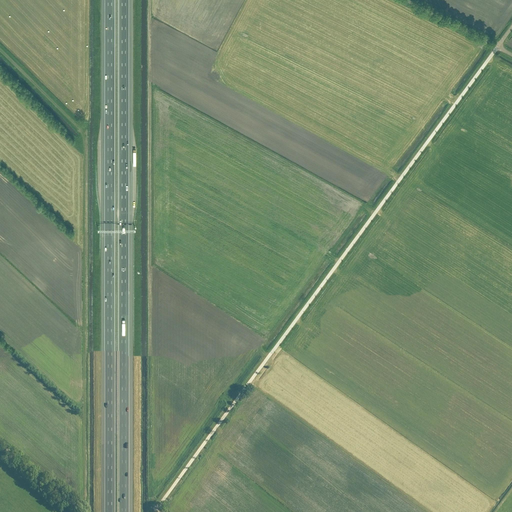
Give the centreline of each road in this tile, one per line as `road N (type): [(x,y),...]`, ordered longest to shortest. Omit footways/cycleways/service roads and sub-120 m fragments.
road 1 (motorway): [(109,0),(108,511)]
road 2 (motorway): [(126,511),(126,0)]
road 3 (track): [(0,51),(83,135),(83,502),(71,511)]
